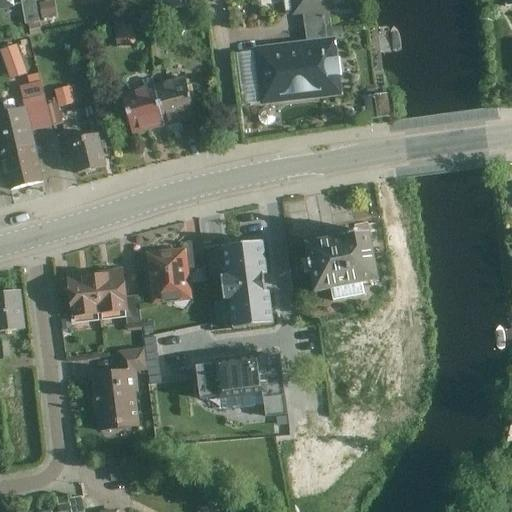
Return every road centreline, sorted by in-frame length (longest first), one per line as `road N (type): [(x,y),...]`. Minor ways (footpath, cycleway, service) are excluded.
road 1 (tertiary): [(511,134),(241,171),(29,230)]
road 2 (residential): [(29,230),(62,479),(0,491)]
